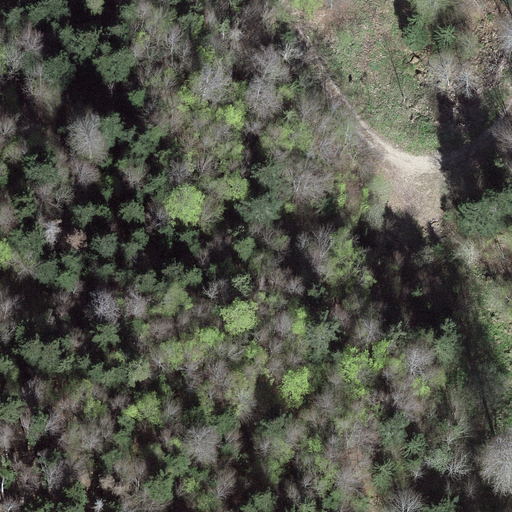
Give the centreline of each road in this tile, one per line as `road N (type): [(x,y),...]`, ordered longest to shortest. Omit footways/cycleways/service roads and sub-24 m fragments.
road 1 (track): [(273,0),(361,129),(407,159),(460,151),(511,91)]
road 2 (track): [(0,113),(121,121)]
